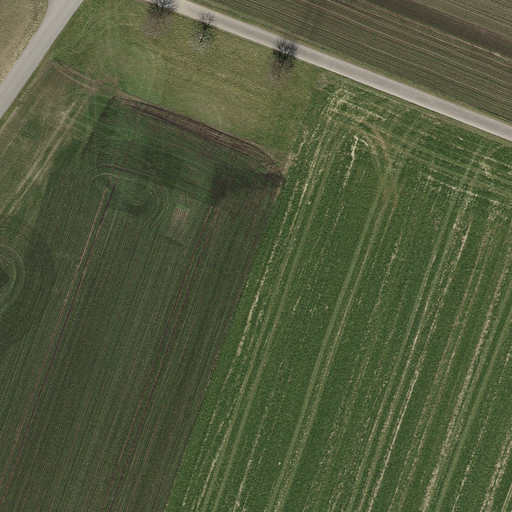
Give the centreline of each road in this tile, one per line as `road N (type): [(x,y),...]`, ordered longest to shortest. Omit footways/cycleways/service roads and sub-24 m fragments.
road 1 (track): [(511,134),(168,0)]
road 2 (residential): [(70,0),(0,102)]
